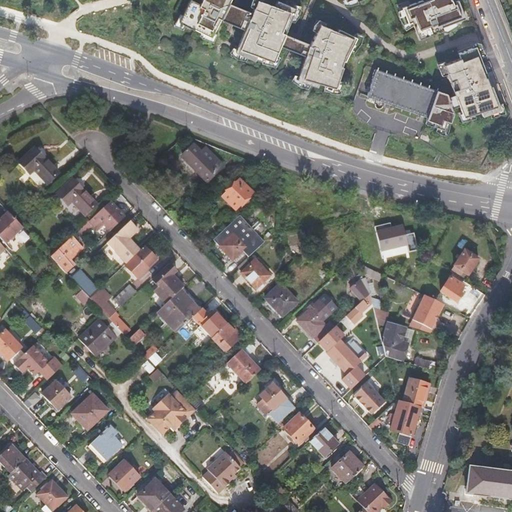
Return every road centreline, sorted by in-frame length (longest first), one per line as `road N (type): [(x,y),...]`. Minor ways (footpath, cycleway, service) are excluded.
road 1 (secondary): [(511,197),(371,167),(77,59),(46,64)]
road 2 (residential): [(419,492),(89,148)]
road 3 (secondary): [(46,64),(73,84),(323,168)]
road 4 (residential): [(419,492),(458,362),(511,274)]
road 5 (secondary): [(323,168),(511,217)]
road 6 (secondary): [(323,168),(511,206)]
road 7 (residential): [(109,511),(0,393)]
